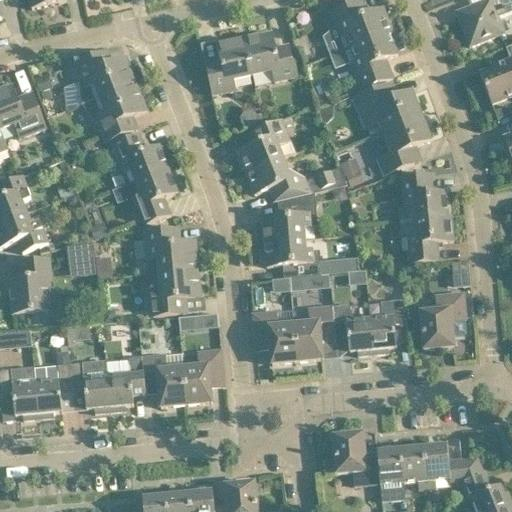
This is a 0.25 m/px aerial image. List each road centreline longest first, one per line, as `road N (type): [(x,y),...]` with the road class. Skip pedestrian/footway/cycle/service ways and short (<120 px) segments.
road 1 (residential): [(492,377),(478,159),(412,0)]
road 2 (residential): [(236,399),(228,230),(148,25)]
road 3 (residential): [(236,399),(492,377)]
road 4 (residential): [(0,466),(239,443)]
road 5 (residential): [(148,25),(0,63)]
road 6 (residential): [(310,511),(303,452),(272,439),(239,443)]
